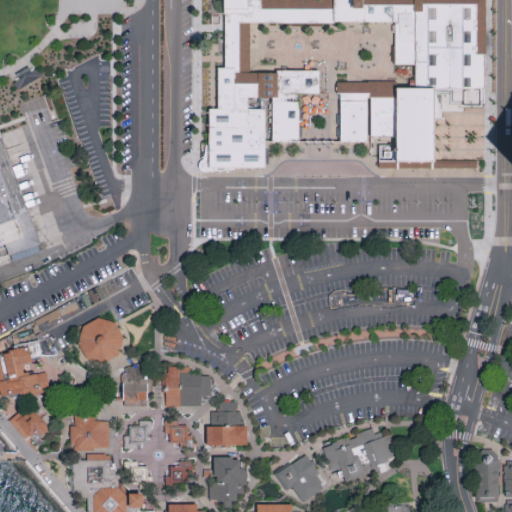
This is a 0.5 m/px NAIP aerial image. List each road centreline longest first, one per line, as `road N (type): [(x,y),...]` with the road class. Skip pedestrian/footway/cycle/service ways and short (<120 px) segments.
road 1 (tertiary): [(508,0),(501,270)]
road 2 (tertiary): [(453,479),(489,350),(501,270)]
road 3 (residential): [(148,0),(146,190)]
road 4 (residential): [(176,181),(177,11)]
road 5 (residential): [(0,312),(143,240)]
road 6 (tertiary): [(501,270),(492,277),(461,382)]
